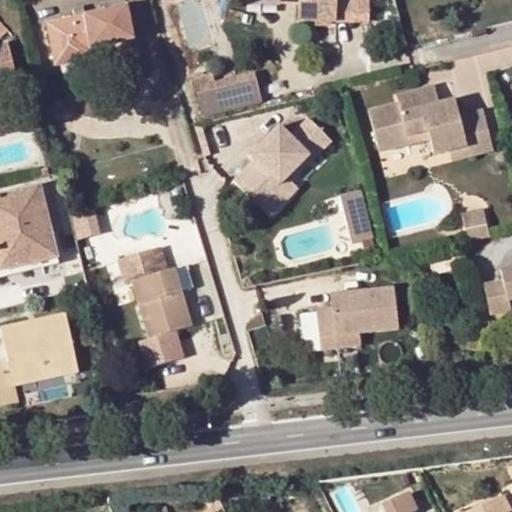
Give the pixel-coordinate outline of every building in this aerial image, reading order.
[(280,0),(244,0),(244,12),(280,15),(280,0)] [(304,0),(304,3),(299,3),(298,24),(335,25),(336,0),(304,0)] [(124,8),(47,25),(57,69),(90,62),(88,52),(132,43),(124,8)] [(0,85),(16,82),(6,44),(0,45),(0,85)] [(194,80),(205,120),(263,105),(255,76),(216,87),(213,77),(204,80),(203,77),(194,80)] [(430,89),(414,93),(419,111),(435,108),(430,89)] [(419,111),(414,93),(390,99),(392,107),(364,114),(375,155),(407,147),(405,140),(425,135),(426,142),(430,159),(445,155),(463,151),(466,160),(488,154),(478,115),(455,122),(449,104),(435,108),(419,111)] [(231,186),(257,210),(277,190),(305,161),(309,165),(328,147),(305,122),(286,140),(275,129),(251,153),(257,159),(250,165),(231,186)] [(405,140),(407,147),(426,142),(425,135),(405,140)] [(448,164),(466,160),(463,151),(445,155),(448,164)] [(244,159),(250,165),(257,159),(251,153),(244,159)] [(0,224),(6,247),(0,248),(0,272),(57,258),(39,189),(0,198),(0,224)] [(277,190),(257,210),(264,217),(284,195),(277,190)] [(361,191),(339,196),(352,245),(372,240),(361,191)] [(93,201),(68,207),(74,231),(98,226),(93,201)] [(455,219),(459,231),(481,226),(477,214),(455,219)] [(459,231),(463,243),(484,237),(481,226),(459,231)] [(167,266),(161,242),(115,255),(122,278),(129,276),(145,335),(134,338),(142,365),(179,355),(172,328),(188,323),(178,288),(171,266),(167,266)] [(464,250),(427,257),(432,275),(468,268),(464,250)] [(182,263),(171,266),(178,288),(188,285),(182,263)] [(511,266),(477,274),(485,316),(506,312),(503,300),(511,298),(511,266)] [(320,355),(336,353),(335,339),(358,336),(397,331),(392,290),(328,297),(329,309),(314,312),(320,355)] [(0,408),(17,405),(13,381),(10,365),(41,359),(45,375),(77,369),(66,318),(0,331),(0,408)] [(335,339),(336,353),(359,350),(358,336),(335,339)] [(10,365),(13,381),(45,375),(41,359),(10,365)] [(412,511),(416,510),(408,492),(380,504),(383,511),(412,511)] [(507,511),(501,496),(467,511),(507,511)]
